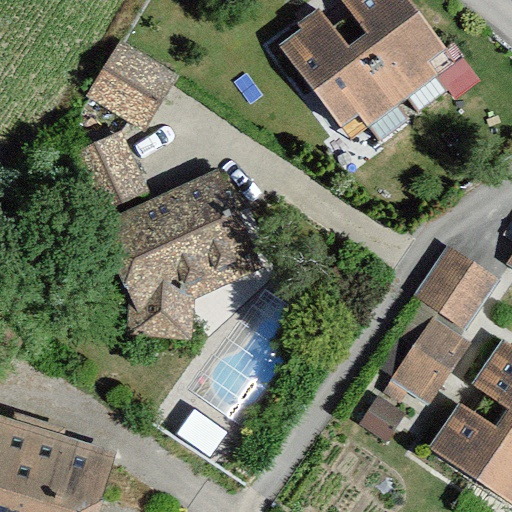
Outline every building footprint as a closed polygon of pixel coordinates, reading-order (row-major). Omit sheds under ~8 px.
[(278,44),(350,142),(455,65),(407,0),(346,0),(371,33),(352,47),(324,10),(278,44)] [(89,102),(151,137),(183,81),(122,45),(89,102)] [(154,198),(127,132),(70,156),(145,336),(196,343),(201,302),(269,274),(225,169),(154,198)] [(499,280),(445,244),(413,294),(436,310),(392,377),(430,402),(470,340),(463,335),(499,280)] [(0,375),(20,343),(0,331),(0,375)] [(511,511),(511,352),(506,349),(480,389),(508,407),(497,425),(458,401),(422,458),(507,511),(511,511)] [(0,511),(91,511),(111,451),(0,416),(0,511)]
